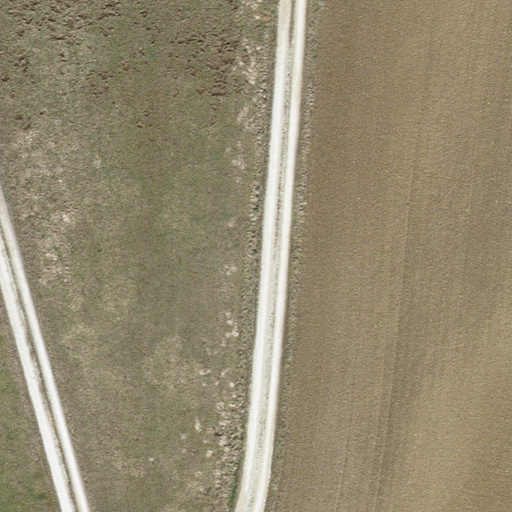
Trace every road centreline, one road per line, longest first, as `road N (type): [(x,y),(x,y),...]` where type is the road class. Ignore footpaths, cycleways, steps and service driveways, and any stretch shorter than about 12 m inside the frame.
road 1 (track): [(288,0),(248,481),(239,511)]
road 2 (track): [(73,511),(0,239)]
